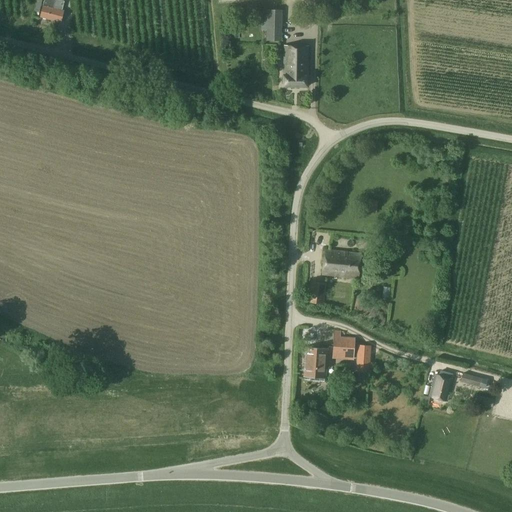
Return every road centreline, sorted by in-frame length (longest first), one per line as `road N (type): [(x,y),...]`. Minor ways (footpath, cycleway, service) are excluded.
road 1 (unclassified): [(332,141),(313,122),(285,113),(0,39)]
road 2 (unclassified): [(284,451),(298,198),(332,141)]
road 3 (unclassified): [(187,473),(0,489)]
road 4 (unclassified): [(329,486),(187,473)]
road 5 (unclassified): [(332,141),(389,123),(471,134)]
road 6 (unclassified): [(456,511),(329,486)]
